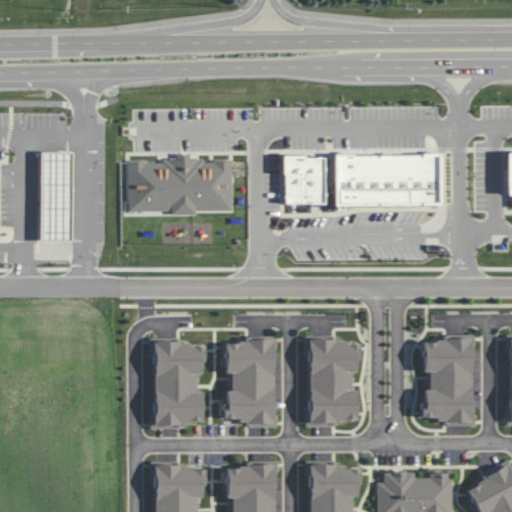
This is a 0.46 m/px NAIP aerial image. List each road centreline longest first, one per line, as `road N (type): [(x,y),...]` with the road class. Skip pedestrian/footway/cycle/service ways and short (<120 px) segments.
road 1 (secondary): [(0,73),(511,67)]
road 2 (secondary): [(511,39),(0,44)]
road 3 (residential): [(0,289),(511,285)]
road 4 (residential): [(451,40),(296,20),(275,0)]
road 5 (residential): [(260,0),(240,20),(122,42)]
